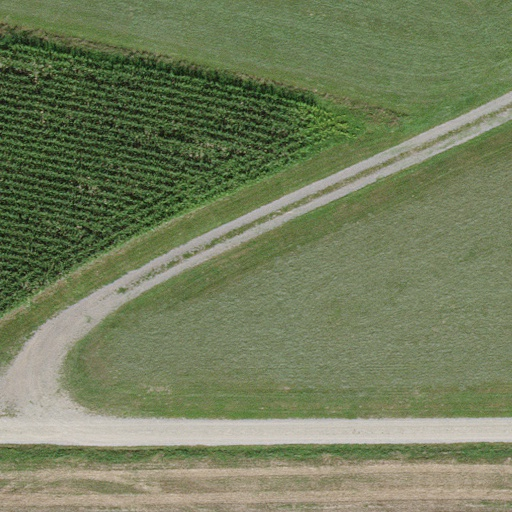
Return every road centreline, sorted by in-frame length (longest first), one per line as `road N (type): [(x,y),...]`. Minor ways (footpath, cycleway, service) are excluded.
road 1 (track): [(511,104),(130,293),(48,359),(0,424)]
road 2 (track): [(511,429),(0,429)]
